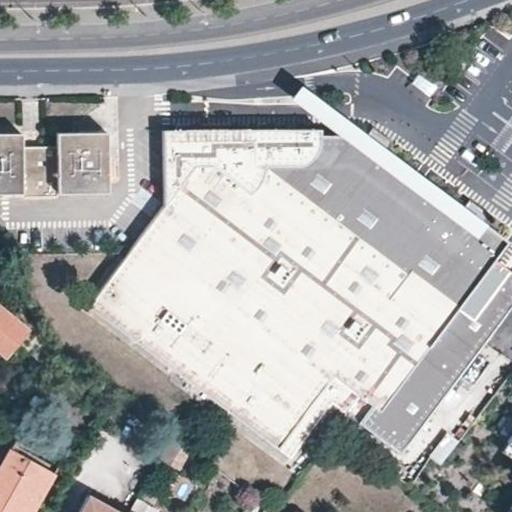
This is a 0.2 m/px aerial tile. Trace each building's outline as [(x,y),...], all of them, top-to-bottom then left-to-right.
[(320,127),(165,130),(165,201),(132,247),(88,305),(278,449),(291,458),(332,403),(384,441),(400,452),(493,329),(511,304),(511,273),(507,270),(473,315),(471,317),(458,307),(459,305),(508,241),(482,222),(479,227),(356,133),(321,134),(320,127)] [(40,151),(40,192),(107,192),(107,131),(57,132),(56,151),(40,151)] [(0,192),(40,192),(40,151),(21,151),(21,132),(0,132),(0,192)] [(0,309),(0,352),(2,354),(23,329),(0,309)] [(424,458),(437,467),(457,441),(444,432),(424,458)] [(179,469),(190,449),(169,435),(157,457),(179,469)] [(29,511),(51,470),(9,448),(0,464),(0,511),(29,511)] [(429,470),(414,490),(432,503),(434,505),(449,484),(429,470)] [(119,511),(87,494),(76,511),(119,511)] [(262,511),(266,505),(254,497),(245,511),(262,511)]
